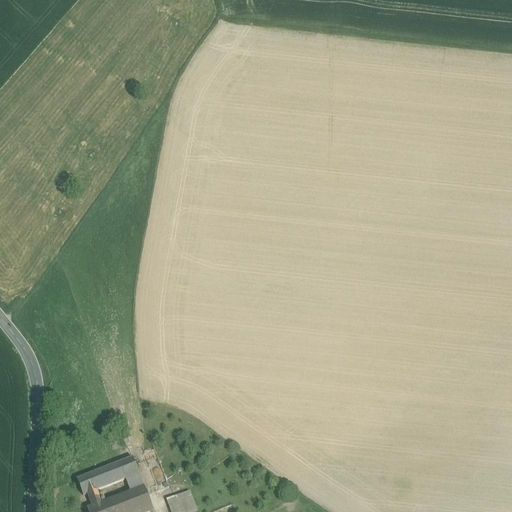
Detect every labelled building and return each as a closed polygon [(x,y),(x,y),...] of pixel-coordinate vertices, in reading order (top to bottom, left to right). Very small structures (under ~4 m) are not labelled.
[(133,459),(77,480),(83,497),(88,495),(97,492),(125,481),(139,476),(133,459)] [(139,476),(125,481),(130,494),(144,489),(139,476)] [(93,509),(88,511),(152,511),(153,511),(144,489),(130,494),(102,505),(93,509)] [(97,492),(88,495),(93,509),(102,505),(97,492)] [(197,511),(191,493),(178,497),(183,511),(197,511)] [(183,511),(178,497),(166,501),(170,511),(183,511)]
